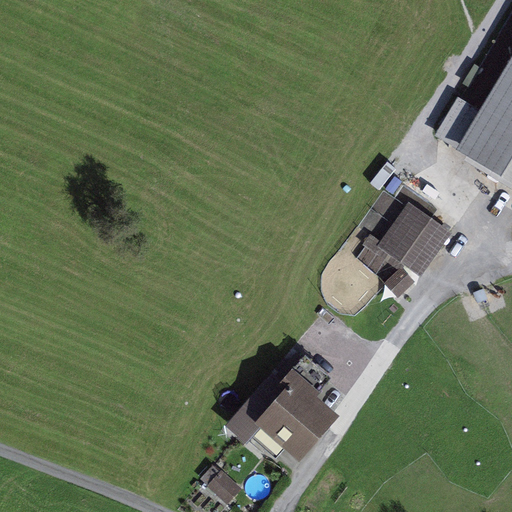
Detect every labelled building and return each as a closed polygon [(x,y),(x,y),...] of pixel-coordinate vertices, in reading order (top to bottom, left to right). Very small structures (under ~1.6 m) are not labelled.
[(511,80),(468,153),(511,180),(511,80)] [(445,227),(412,204),(383,246),(416,269),(445,227)] [(411,285),(396,272),(386,284),(402,297),(411,285)] [(257,423),(295,455),(338,404),(294,368),(286,378),(291,383),(257,423)] [(230,501),(243,485),(223,469),(210,486),(230,501)]
